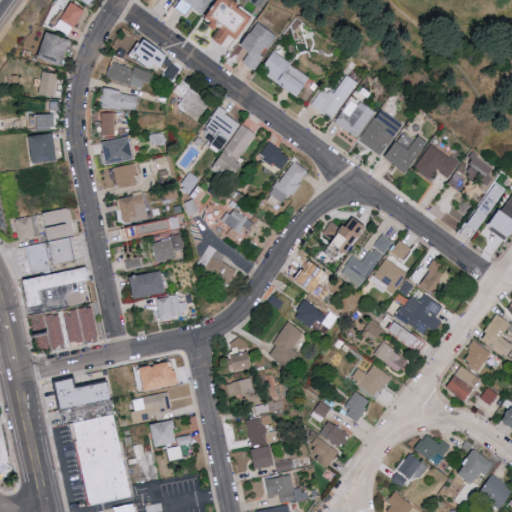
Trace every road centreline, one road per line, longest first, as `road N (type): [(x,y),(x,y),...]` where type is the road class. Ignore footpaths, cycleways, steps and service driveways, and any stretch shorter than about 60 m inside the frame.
road 1 (residential): [(120,8),(497,288)]
road 2 (residential): [(21,373),(233,328),(305,225),(331,207),(379,200)]
road 3 (residential): [(119,356),(79,115),(92,58),(125,0)]
road 4 (residential): [(334,511),(511,269)]
road 5 (residential): [(230,511),(200,340)]
road 6 (secondary): [(48,511),(21,373)]
